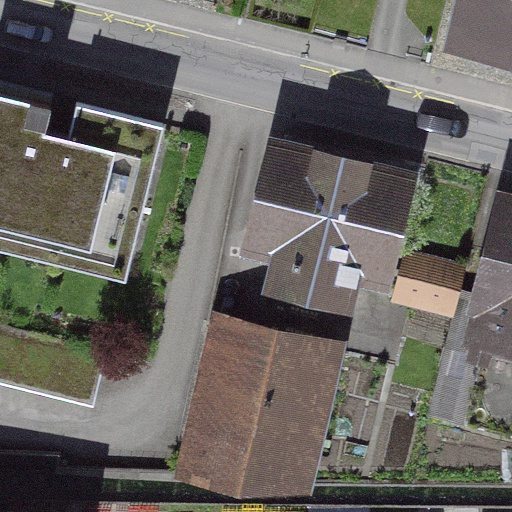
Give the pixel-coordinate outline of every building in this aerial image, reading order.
[(511,0),(472,0),(464,34),(511,45),(511,0)] [(0,246),(52,260),(58,233),(130,251),(162,123),(75,101),(67,134),(43,128),(50,103),(0,90),(0,246)] [(280,151),(258,240),(284,246),(276,278),(349,295),(357,264),(376,268),(398,180),(280,151)] [(469,419),(511,429),(511,209),(505,208),(483,296),(460,290),(428,415),(468,425),(469,419)] [(404,250),(393,294),(451,310),(463,266),(404,250)] [(218,321),(184,468),(244,478),(302,478),(333,348),(218,321)] [(0,371),(95,396),(106,350),(0,323),(0,371)]
